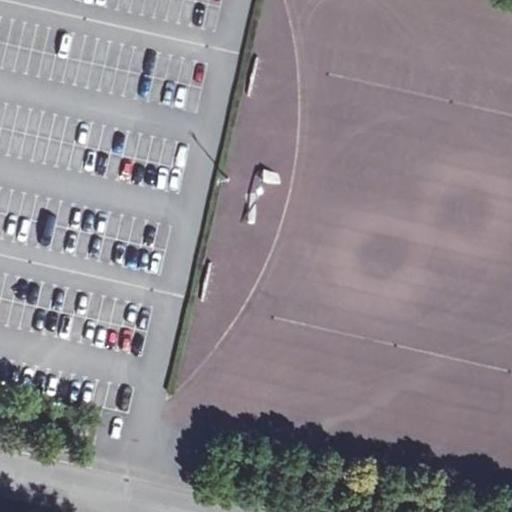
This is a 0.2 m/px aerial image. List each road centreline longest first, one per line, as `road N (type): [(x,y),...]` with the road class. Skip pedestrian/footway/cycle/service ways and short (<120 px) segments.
road 1 (unknown): [(0,6),(229,56)]
road 2 (unknown): [(0,87),(213,135)]
road 3 (unknown): [(0,176),(196,217)]
road 4 (unknown): [(0,271),(177,310)]
road 5 (unknown): [(0,354),(161,390)]
